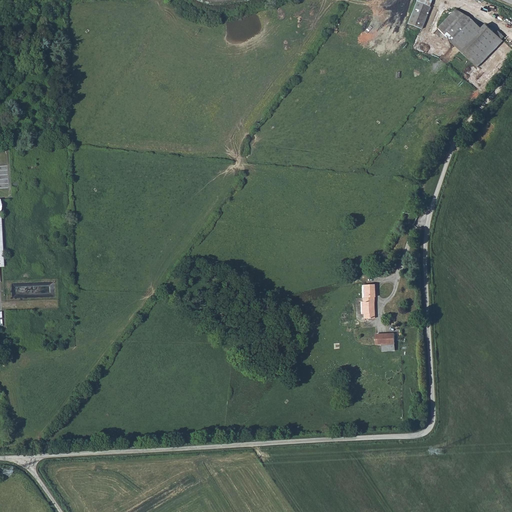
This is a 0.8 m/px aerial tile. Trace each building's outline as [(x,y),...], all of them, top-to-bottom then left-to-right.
[(415,0),(411,0),(404,21),(418,26),(426,4),(425,3),(415,0)] [(459,50),(479,27),(463,12),(454,7),(435,27),(459,50)] [(459,50),(478,65),(501,39),(499,37),(501,34),(495,28),(493,31),(482,23),(479,27),(459,50)] [(362,297),(372,297),(372,282),(360,282),(361,295),(362,295),(362,297)] [(360,311),(361,311),(361,315),(367,315),(367,316),(372,316),(372,297),(362,297),(362,299),(359,299),(360,311)] [(380,341),(393,340),(392,330),(375,331),(376,341),(380,341)]
